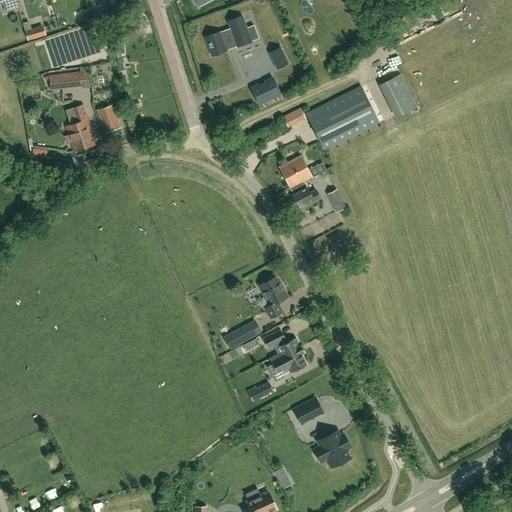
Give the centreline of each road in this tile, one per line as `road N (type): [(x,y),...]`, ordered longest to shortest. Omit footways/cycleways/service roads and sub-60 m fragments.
road 1 (unclassified): [(424,493),(263,196),(197,141)]
road 2 (unclassified): [(197,141),(58,171),(0,155)]
road 3 (residential): [(197,141),(152,0)]
